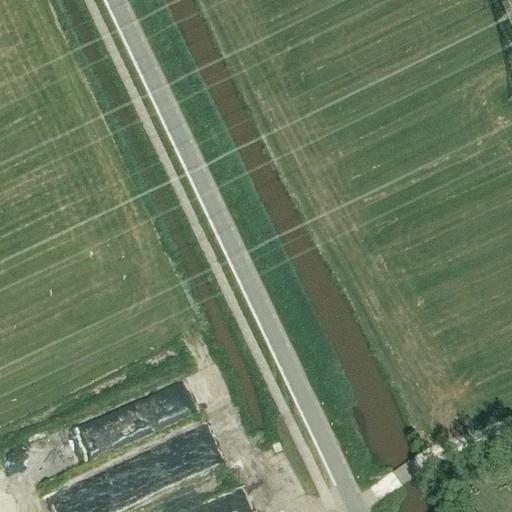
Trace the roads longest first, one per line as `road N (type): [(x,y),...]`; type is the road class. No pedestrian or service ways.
road 1 (unclassified): [(356,511),(115,0)]
road 2 (track): [(511,428),(443,452),(353,506)]
